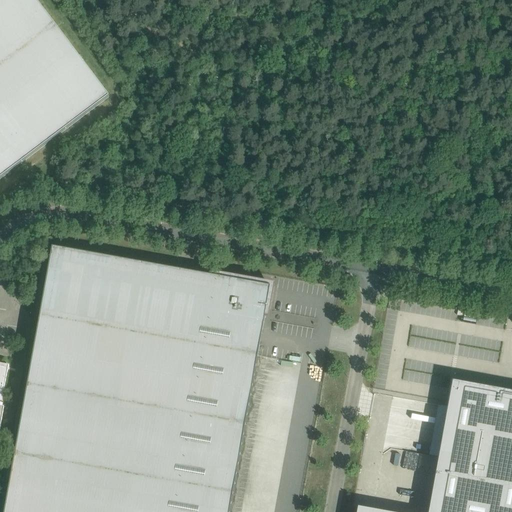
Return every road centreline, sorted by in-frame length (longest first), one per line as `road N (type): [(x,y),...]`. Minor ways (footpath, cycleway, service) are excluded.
road 1 (unknown): [(473,511),(504,351),(483,329),(430,321),(413,337),(392,434),(391,459),(412,511)]
road 2 (tertiary): [(374,267),(63,215),(18,227)]
road 3 (unclassified): [(330,511),(374,267)]
road 4 (tertiary): [(511,292),(374,267)]
